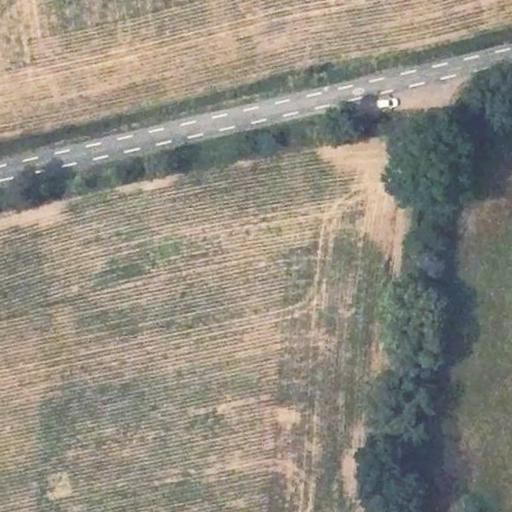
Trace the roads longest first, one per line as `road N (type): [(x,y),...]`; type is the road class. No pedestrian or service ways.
road 1 (tertiary): [(511,63),(0,177)]
road 2 (track): [(379,511),(374,400),(422,85)]
